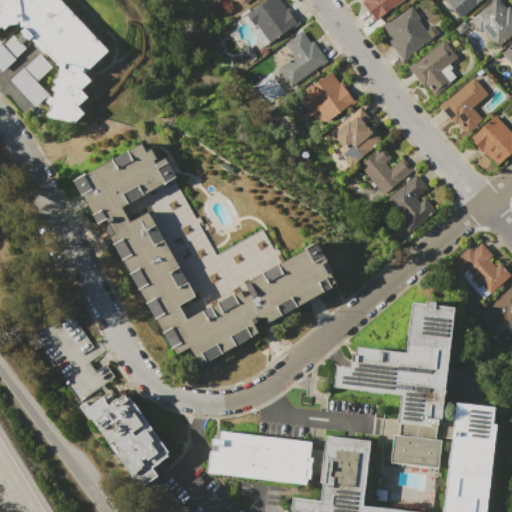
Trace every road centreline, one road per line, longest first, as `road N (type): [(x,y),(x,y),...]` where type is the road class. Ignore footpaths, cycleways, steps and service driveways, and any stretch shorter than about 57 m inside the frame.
road 1 (residential): [(511,179),(276,378),(234,399),(191,400)]
road 2 (residential): [(0,122),(132,363),(168,393),(191,400)]
road 3 (residential): [(317,0),(485,203)]
road 4 (motorway): [(107,511),(0,366)]
